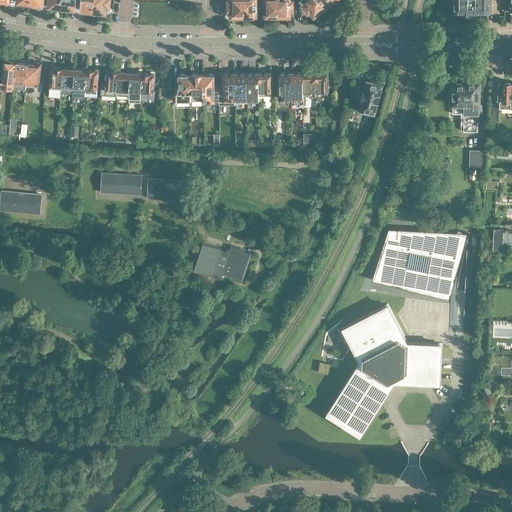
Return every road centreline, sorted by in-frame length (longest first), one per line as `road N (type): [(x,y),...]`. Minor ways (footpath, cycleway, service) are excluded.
road 1 (unclassified): [(226,511),(251,492),(281,487),(413,492)]
road 2 (secondary): [(511,46),(360,44)]
road 3 (secondary): [(360,44),(213,44)]
